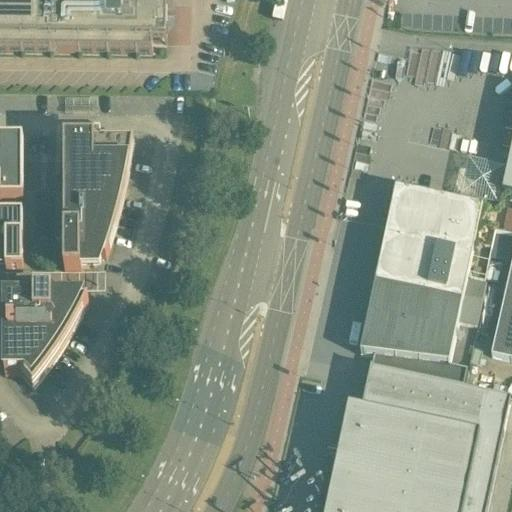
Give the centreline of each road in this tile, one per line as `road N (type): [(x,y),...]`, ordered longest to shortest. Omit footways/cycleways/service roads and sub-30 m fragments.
road 1 (secondary): [(248,243),(184,487),(167,511)]
road 2 (secondary): [(219,511),(257,419),(293,258)]
road 3 (secondary): [(293,258),(349,0)]
road 4 (secondary): [(301,0),(248,243)]
